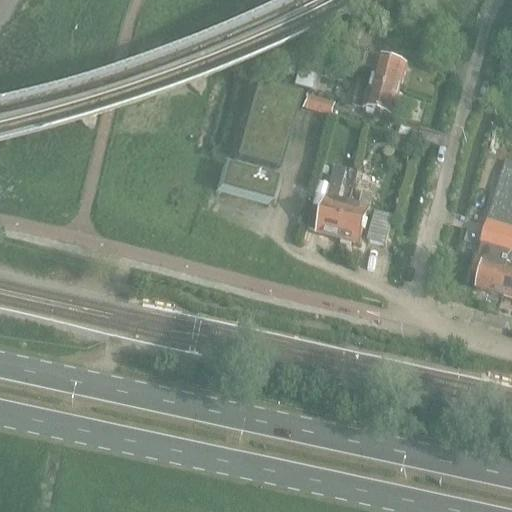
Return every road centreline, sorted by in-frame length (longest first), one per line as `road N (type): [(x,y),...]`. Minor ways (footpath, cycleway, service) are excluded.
road 1 (primary): [(511,478),(0,365)]
road 2 (primary): [(0,414),(438,511)]
road 3 (unclassified): [(409,321),(496,0)]
